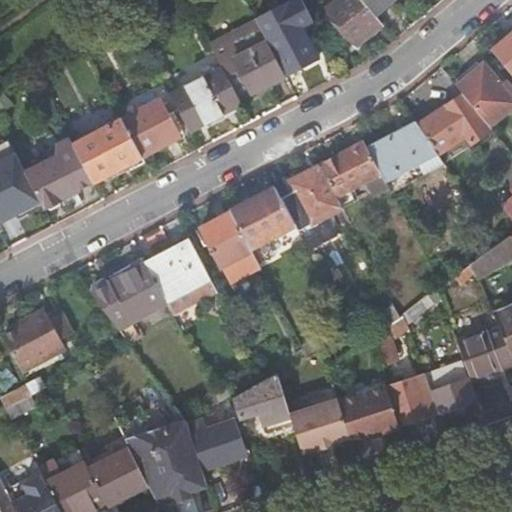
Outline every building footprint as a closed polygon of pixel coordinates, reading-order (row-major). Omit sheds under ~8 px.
[(358,45),(383,24),(374,14),(362,0),(335,0),(326,8),(358,45)] [(362,0),(374,14),(391,0),(362,0)] [(266,40),(256,21),(209,45),(221,68),(237,98),(251,91),(251,93),(285,76),(267,42),(266,40)] [(267,42),(285,76),(318,59),(300,22),(266,40),(267,42)] [(511,33),(491,51),(511,74),(511,33)] [(463,95),(474,107),(490,126),(511,108),(491,85),(496,81),(482,65),(456,87),(463,95)] [(171,94),(190,131),(241,105),(237,98),(221,68),(171,94)] [(418,125),(438,155),(465,136),(471,144),(492,129),(490,126),(474,107),(463,95),(445,106),(418,125)] [(121,120),(141,157),(179,137),(160,100),(121,120)] [(73,145),(92,182),(141,157),(121,120),(73,145)] [(380,173),(385,182),(391,193),(444,165),(438,155),(418,125),(415,121),(367,147),(380,173)] [(57,156),(24,171),(43,208),(75,191),(80,189),(92,182),(73,145),(69,138),(57,144),(57,156)] [(320,165),(336,196),(380,173),(367,147),(364,142),(320,165)] [(342,209),(336,196),(320,165),(288,182),(310,225),(342,209)] [(24,171),(22,167),(0,178),(0,190),(16,222),(43,208),(24,171)] [(231,212),(250,248),(294,225),(275,189),(231,212)] [(220,268),(251,252),(250,248),(231,212),(201,228),(220,268)] [(511,233),(497,244),(473,262),(470,264),(476,276),(477,279),(511,258),(511,233)] [(145,263),(165,302),(210,279),(189,240),(179,245),(176,240),(170,243),(172,249),(152,259),(149,254),(142,258),(145,263)] [(131,321),(166,303),(165,302),(145,263),(110,281),(131,321)] [(470,264),(439,286),(437,288),(441,300),(476,276),(470,264)] [(441,300),(437,288),(403,313),(407,324),(441,300)] [(500,329),(511,355),(511,307),(494,316),(500,329)] [(4,336),(21,371),(65,348),(60,339),(50,319),(45,310),(22,322),(24,325),(4,336)] [(61,312),(50,319),(60,339),(72,333),(61,312)] [(403,313),(399,316),(376,332),(387,361),(381,364),(396,358),(390,340),(408,327),(407,324),(403,313)] [(487,332),(458,342),(473,382),(502,370),(502,369),(511,364),(511,355),(500,329),(488,333),(487,332)] [(387,361),(376,332),(370,337),(379,365),(381,364),(387,361)] [(426,377),(432,394),(433,393),(440,414),(477,401),(464,362),(425,375),(426,377)] [(276,373),(263,381),(234,397),(241,420),(260,414),(266,435),(294,426),(289,411),(286,403),(276,373)] [(41,377),(28,384),(33,394),(46,387),(41,377)] [(429,412),(437,410),(432,394),(426,377),(418,380),(417,377),(389,385),(401,424),(415,419),(416,423),(427,419),(426,416),(430,414),(429,412)] [(33,394),(28,384),(1,398),(7,408),(33,394)] [(337,399),(350,437),(351,439),(367,434),(382,430),(383,434),(400,429),(386,385),(337,399)] [(295,431),(302,453),(318,448),(318,451),(335,445),(334,443),(350,437),(337,399),(337,397),(312,408),(310,404),(289,411),(294,426),(295,431)] [(204,418),(187,423),(192,437),(199,460),(216,455),(219,465),(236,460),(234,453),(232,448),(244,444),(236,419),(208,429),(204,418)] [(126,442),(127,445),(129,449),(148,485),(158,505),(172,500),(174,505),(193,498),(192,493),(208,487),(200,464),(199,460),(192,437),(187,423),(185,419),(166,428),(126,442)] [(268,439),(295,431),(294,426),(266,435),(268,439)] [(369,439),(383,434),(382,430),(367,434),(369,439)] [(232,448),(234,453),(245,449),(244,444),(232,448)] [(89,470),(107,506),(148,485),(129,449),(89,470)] [(47,484),(61,511),(94,511),(107,506),(89,470),(86,464),(47,484)] [(0,481),(16,511),(37,511),(13,465),(0,472),(0,481)] [(0,511),(16,511),(0,481),(0,511)] [(242,496),(246,507),(264,501),(261,490),(242,496)]
